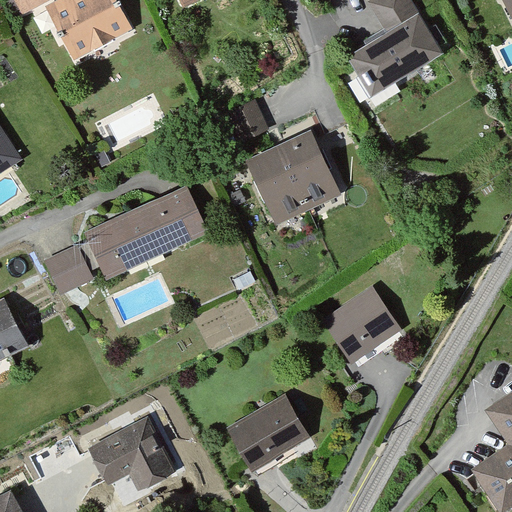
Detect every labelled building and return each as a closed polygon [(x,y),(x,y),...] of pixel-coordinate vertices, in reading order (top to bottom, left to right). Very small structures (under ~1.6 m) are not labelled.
[(46,0),(18,0),(25,11),(46,0)] [(112,0),(69,0),(53,9),(77,54),(128,27),(112,0)] [(392,35),(352,58),(373,93),(439,52),(407,0),(377,0),(372,3),(392,35)] [(267,129),(254,100),(230,112),(243,141),(267,129)] [(0,132),(0,169),(17,159),(0,132)] [(334,191),(309,138),(254,163),(279,217),(334,191)] [(187,191),(90,234),(93,240),(104,265),(109,275),(205,231),(187,191)] [(104,265),(93,240),(77,247),(47,261),(61,292),(91,279),(88,272),(104,265)] [(370,284),(317,319),(345,362),(398,328),(370,284)] [(0,356),(24,344),(3,305),(0,306),(0,356)] [(283,394),(222,429),(251,479),(312,443),(283,394)] [(511,503),(511,397),(491,412),(511,443),(511,447),(503,454),(493,461),(480,470),(477,472),(502,510),(511,503)] [(147,417),(82,449),(101,487),(126,475),(134,491),(174,471),(147,417)] [(19,511),(6,488),(0,491),(0,511),(19,511)]
